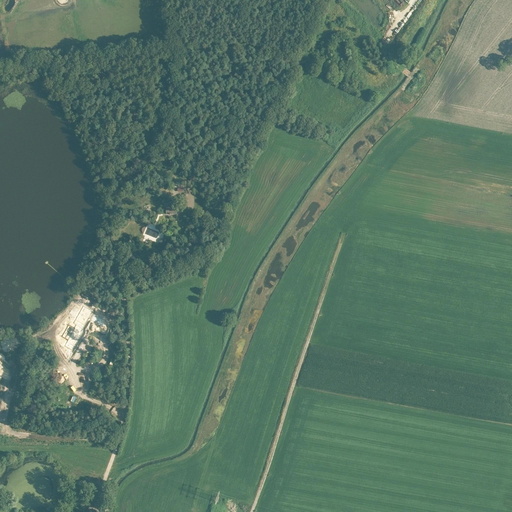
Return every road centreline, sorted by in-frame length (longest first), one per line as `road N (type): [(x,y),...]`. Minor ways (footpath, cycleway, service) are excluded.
road 1 (track): [(105,511),(128,376),(120,293),(216,254),(239,175)]
road 2 (track): [(239,175),(156,148),(171,111),(179,50)]
road 3 (track): [(239,175),(293,57)]
